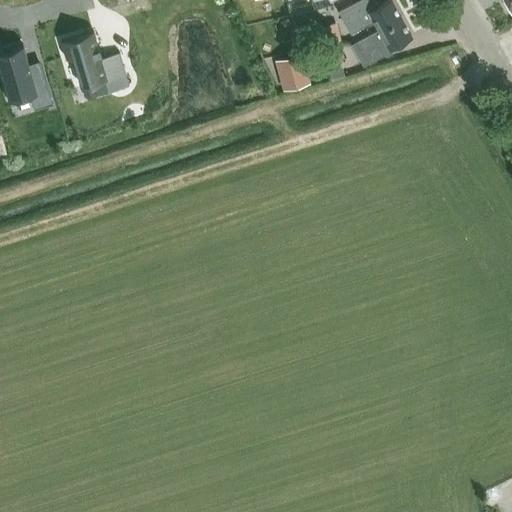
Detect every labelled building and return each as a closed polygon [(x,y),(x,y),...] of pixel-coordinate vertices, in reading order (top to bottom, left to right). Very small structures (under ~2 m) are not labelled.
[(285,0),(288,12),(320,4),(319,0),(285,0)] [(375,21),(380,30),(401,17),(391,0),(389,0),(381,4),(378,0),(359,0),(339,12),(351,34),(375,21)] [(380,30),(353,45),(364,65),(385,53),(386,55),(392,51),(390,47),(411,36),(401,17),(380,30)] [(337,22),(318,26),(322,45),(341,41),(337,22)] [(93,31),(62,40),(67,57),(73,56),(82,86),(105,79),(108,91),(129,85),(119,52),(101,57),(100,55),(102,55),(102,53),(100,54),(98,49),(100,48),(100,47),(98,48),(93,31)] [(23,44),(0,50),(0,70),(9,100),(35,93),(37,98),(50,94),(42,66),(31,69),(23,44)] [(302,52),(275,59),(283,90),(310,83),(302,52)]
